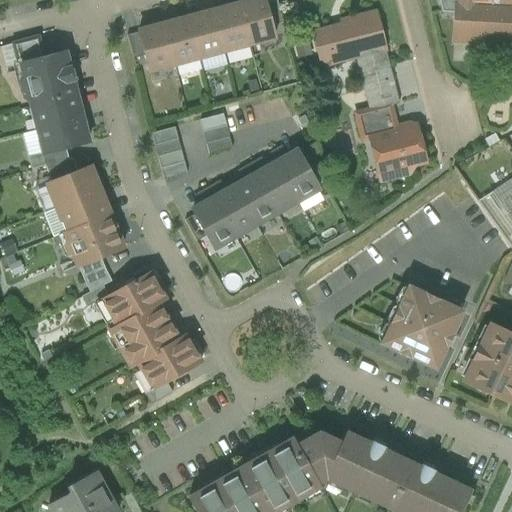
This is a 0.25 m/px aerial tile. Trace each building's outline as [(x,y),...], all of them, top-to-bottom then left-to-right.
[(217,0),(216,0),(210,2),(213,11),(218,10),(220,6),(217,0)] [(263,0),(254,0),(248,2),(245,0),(244,0),(242,3),(238,5),(248,45),(274,38),(271,27),(265,3),(263,0)] [(276,0),(265,3),(271,27),(282,24),(276,0)] [(511,0),(437,0),(441,13),(454,14),(452,43),(511,46),(511,0)] [(210,2),(202,4),(204,10),(204,11),(208,13),(213,11),(210,2)] [(238,5),(223,8),(220,6),(218,10),(213,11),(223,52),(248,45),(238,5)] [(202,14),(188,18),(199,58),(223,52),(213,11),(208,13),(204,11),(204,10),(202,14)] [(168,13),(161,15),(163,25),(168,23),(170,20),(168,13)] [(376,13),(340,22),(341,26),(312,33),(321,67),(355,58),(363,87),(392,80),(384,50),(385,50),(376,13)] [(161,15),(153,17),(155,24),(158,26),(163,25),(161,15)] [(188,18),(174,22),(170,20),(168,23),(163,25),(174,65),(199,58),(188,18)] [(153,28),(138,32),(138,33),(144,56),(149,72),(174,65),(163,25),(158,26),(155,24),(153,28)] [(138,33),(126,36),(133,59),(144,56),(138,33)] [(64,53),(20,64),(24,77),(21,82),(25,97),(30,100),(31,107),(75,96),(71,81),(73,81),(70,69),(68,69),(64,53)] [(392,80),(363,87),(368,110),(369,111),(390,106),(390,107),(398,104),(392,80)] [(75,96),(31,107),(37,131),(81,119),(75,96)] [(390,106),(369,111),(368,110),(354,114),(358,127),(393,118),(390,107),(390,106)] [(223,115),(199,121),(202,133),(226,126),(223,115)] [(393,118),(358,127),(361,141),(369,139),(369,138),(396,131),(393,118)] [(81,119),(37,131),(40,142),(42,143),(45,152),(43,152),(43,153),(43,155),(65,149),(88,143),(81,119)] [(226,126),(202,133),(205,144),(229,138),(226,126)] [(396,131),(369,138),(369,139),(380,182),(408,175),(414,165),(425,163),(415,126),(396,131)] [(174,128),(151,134),(154,146),(177,139),(174,128)] [(229,138),(205,144),(209,156),(232,149),(229,138)] [(177,139),(154,146),(157,157),(180,151),(177,139)] [(322,173),(307,146),(297,152),(312,178),(322,173)] [(65,149),(43,155),(43,153),(41,154),(44,167),(68,160),(65,149)] [(277,150),(270,154),(275,163),(279,160),(280,156),(277,150)] [(180,151),(157,157),(160,169),(184,163),(180,151)] [(296,151),(284,157),(280,156),(279,160),(275,163),(297,202),(317,191),(318,190),(312,178),(297,152),(296,151)] [(68,160),(44,167),(51,183),(77,172),(72,160),(68,160)] [(256,162),(249,166),(254,174),(258,172),(260,168),(256,162)] [(184,163),(160,169),(163,180),(187,174),(184,163)] [(275,163),(264,169),(260,168),(258,172),(254,174),(276,214),(297,202),(275,163)] [(249,166),(242,170),(246,176),(250,177),(254,174),(249,166)] [(51,183),(47,185),(56,209),(99,192),(89,167),(77,172),(51,183)] [(276,214),(254,174),(250,177),(246,176),(245,180),(234,186),(256,225),(276,214)] [(511,178),(492,192),(507,213),(511,209),(511,178)] [(215,185),(208,189),(213,198),(217,195),(218,191),(215,185)] [(256,225),(234,186),(223,192),(218,191),(217,195),(213,198),(235,237),(256,225)] [(208,189),(201,193),(205,199),(209,200),(213,198),(208,189)] [(317,191),(297,202),(303,212),(323,201),(317,191)] [(99,192),(56,209),(61,220),(64,221),(67,230),(66,231),(66,232),(66,233),(109,216),(99,192)] [(511,219),(507,213),(492,192),(477,202),(508,245),(511,251),(511,219)] [(235,237),(213,198),(209,200),(205,199),(203,203),(192,210),(214,249),(235,237)] [(109,216),(66,233),(66,232),(64,233),(67,241),(65,246),(69,257),(75,260),(78,267),(100,258),(122,249),(109,216)] [(100,258),(78,267),(83,279),(89,293),(102,286),(111,282),(105,270),(100,258)] [(108,296),(100,300),(115,327),(116,327),(158,304),(165,301),(149,273),(108,296)] [(89,293),(81,297),(86,307),(100,300),(108,296),(102,286),(89,293)] [(436,300),(425,295),(425,296),(408,288),(382,344),(398,352),(398,353),(409,358),(410,357),(434,369),(445,346),(446,347),(451,336),(450,335),(460,313),(436,301),(436,300)] [(158,304),(116,327),(115,327),(108,331),(119,349),(126,346),(136,364),(178,340),(178,339),(158,304)] [(505,332),(490,325),(463,382),(478,389),(478,390),(489,396),(489,395),(511,405),(511,334),(506,331),(505,332)] [(178,340),(136,364),(152,391),(166,383),(200,363),(185,335),(178,339),(178,340)] [(152,391),(145,395),(151,405),(172,393),(166,383),(152,391)] [(341,444),(318,434),(296,446),(317,484),(326,479),(325,479),(341,445),(341,444)] [(370,445),(346,434),(341,444),(341,445),(326,479),(390,509),(411,464),(382,451),(384,448),(371,442),(370,445)] [(292,440),(278,447),(272,446),(269,453),(262,457),(255,456),(253,462),(240,469),(264,511),(274,511),(319,487),(317,484),(296,446),(292,440)] [(459,511),(469,492),(432,474),(434,471),(421,465),(419,468),(411,464),(390,509),(397,511),(459,511)] [(264,511),(240,469),(227,477),(220,476),(218,482),(211,486),(204,485),(202,491),(188,499),(195,511),(264,511)] [(115,511),(94,473),(68,487),(71,492),(48,504),(52,511),(115,511)]
